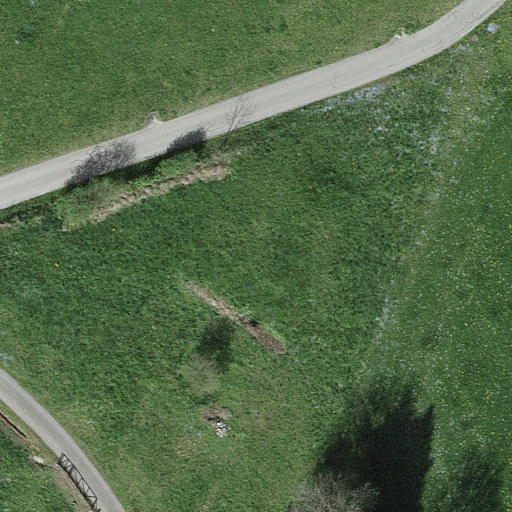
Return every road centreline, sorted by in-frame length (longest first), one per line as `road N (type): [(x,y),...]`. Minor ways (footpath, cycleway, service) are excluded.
road 1 (residential): [(0,193),(376,62),(482,0)]
road 2 (residential): [(110,511),(72,453),(0,388)]
